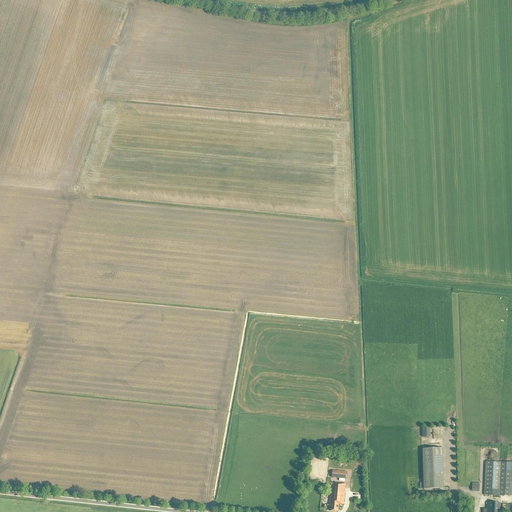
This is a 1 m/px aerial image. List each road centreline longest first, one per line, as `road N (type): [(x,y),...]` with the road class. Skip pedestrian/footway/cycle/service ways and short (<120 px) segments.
road 1 (tertiary): [(196,0),(292,15),(384,0)]
road 2 (unclassified): [(185,511),(0,492)]
